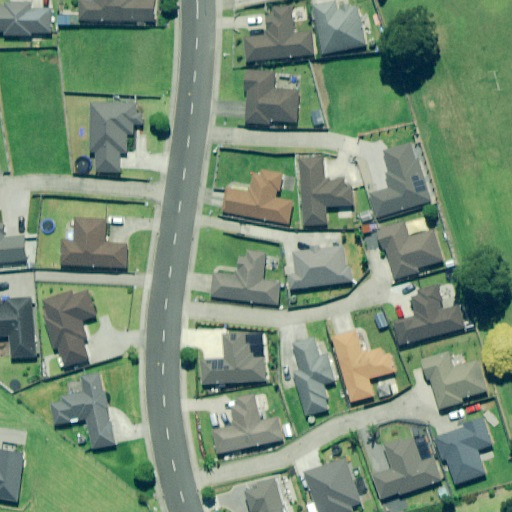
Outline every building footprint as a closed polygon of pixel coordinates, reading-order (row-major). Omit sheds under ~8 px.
[(80,21),(154,23),(155,0),(93,0),(94,2),(80,1),(80,21)] [(31,10),(31,4),(4,3),(4,7),(0,6),(0,32),(5,33),(5,35),(34,37),(35,34),(51,34),(52,11),(31,10)] [(341,11),(339,3),(314,8),(324,55),(366,46),(358,8),(341,11)] [(294,35),(291,8),(274,10),(274,14),(266,15),(268,37),(246,39),(248,62),(314,55),(312,33),(294,35)] [(274,72),(248,72),(248,123),(299,123),(299,91),(274,91),(274,72)] [(134,135),(135,106),(94,104),(92,154),(98,154),(97,172),(120,173),(120,153),(127,154),(128,135),(134,135)] [(430,202),(411,144),(384,153),(390,173),(386,175),(391,189),(371,195),(378,218),(430,202)] [(325,181),(324,159),(302,159),(304,226),(327,225),(326,207),(354,207),(353,181),(325,181)] [(282,173),(257,168),(252,192),(228,188),(224,212),(289,224),(293,201),(277,199),(282,173)] [(107,221),(76,219),(75,242),(63,241),(62,265),(127,268),(128,245),(106,244),(107,221)] [(410,238),(405,223),(379,231),(396,280),(418,272),(417,269),(445,260),(435,230),(410,238)] [(350,282),(346,247),(294,254),(297,275),(288,276),(290,290),(350,282)] [(266,254),(241,251),(238,275),(214,273),(212,297),(278,305),(280,283),(263,281),(266,254)] [(444,311),(437,287),(418,292),(419,295),(411,297),(417,317),(394,323),(400,346),(464,328),(458,307),(444,311)] [(96,318),(91,291),(43,301),(53,349),(60,348),(64,367),(88,361),(84,341),(87,340),(83,321),(96,318)] [(35,357),(31,299),(8,301),(8,307),(0,307),(0,338),(10,338),(12,359),(35,357)] [(364,355),(358,332),(334,339),(351,402),(374,396),(369,379),(396,372),(391,352),(383,354),(382,350),(364,355)] [(247,346),(246,334),(225,336),(226,360),(202,362),(203,385),(266,381),(265,359),(252,360),(252,346),(247,346)] [(320,358),(315,339),(294,345),(301,372),(294,374),(305,416),(330,410),(323,386),(335,382),(328,356),(320,358)] [(454,368),(450,355),(423,363),(430,384),(432,383),(439,410),(463,403),(462,399),(488,392),(479,361),(454,368)] [(54,425),(73,423),(73,419),(78,418),(79,422),(88,420),(92,449),(114,445),(109,407),(114,406),(112,387),(106,388),(104,375),(84,378),(87,395),(50,401),(54,425)] [(261,422),(256,402),(231,407),(235,427),(214,431),(218,454),(283,441),(278,419),(261,422)] [(493,445),(483,420),(436,437),(444,460),(447,459),(456,485),(486,474),(477,451),(493,445)] [(421,463),(414,436),(384,445),(392,471),(373,477),(380,500),(441,482),(434,459),(421,463)] [(361,503),(346,460),(306,474),(319,511),(351,511),(352,511),(350,507),(361,503)] [(286,511),(276,481),(244,491),(250,511),(286,511)]
